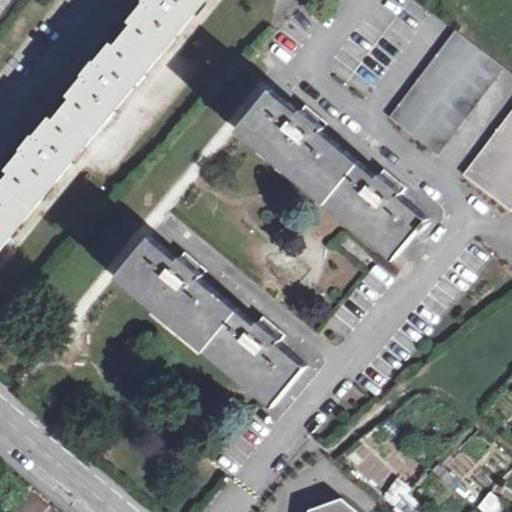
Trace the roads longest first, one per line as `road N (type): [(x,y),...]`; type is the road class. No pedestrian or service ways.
road 1 (residential): [(218,511),(387,315),(464,217),(467,201)]
road 2 (unclassified): [(125,511),(0,406)]
